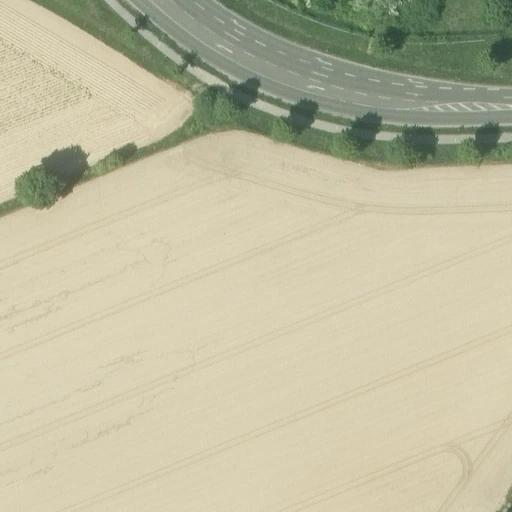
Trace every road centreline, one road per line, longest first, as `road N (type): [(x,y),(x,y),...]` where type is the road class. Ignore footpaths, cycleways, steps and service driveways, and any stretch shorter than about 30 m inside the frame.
road 1 (secondary): [(134,0),(212,60),(295,98),(402,118),(511,118)]
road 2 (secondary): [(511,100),(334,83),(248,49),(179,0)]
